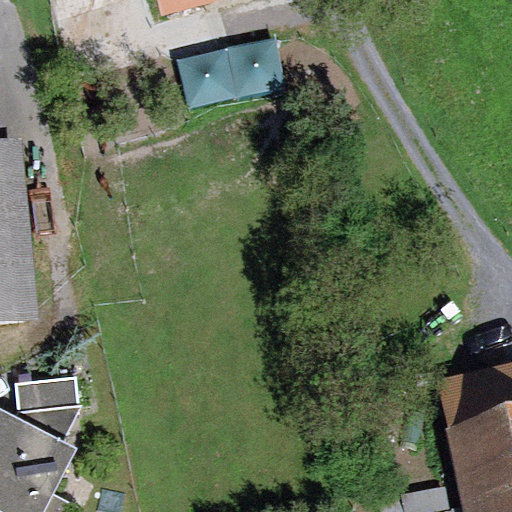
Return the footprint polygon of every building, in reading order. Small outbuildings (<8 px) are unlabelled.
[(159,0),(165,17),(220,0),(159,0)] [(0,326),(38,323),(23,139),(0,140),(0,326)] [(511,511),(511,366),(432,386),(461,510),(461,511),(511,511)] [(16,384),(19,411),(79,405),(77,379),(16,384)] [(84,405),(79,405),(19,411),(14,417),(0,410),(0,511),(1,511),(71,511),(76,504),(53,493),(75,449),(63,442),(84,405)]
